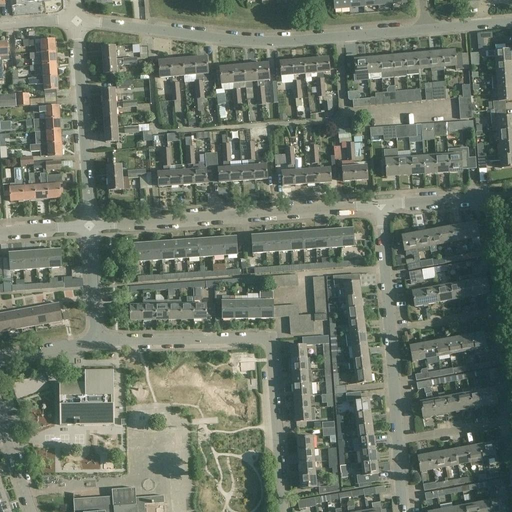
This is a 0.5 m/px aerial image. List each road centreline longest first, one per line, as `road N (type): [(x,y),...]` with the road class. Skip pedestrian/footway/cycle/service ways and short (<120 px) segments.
road 1 (residential): [(421,29),(276,42),(75,20)]
road 2 (residential): [(282,511),(271,352),(263,341),(96,342)]
road 3 (unclassified): [(89,227),(381,208)]
road 4 (residential): [(89,227),(75,20)]
road 5 (unclassified): [(381,208),(511,195)]
road 6 (residential): [(389,332),(381,208)]
